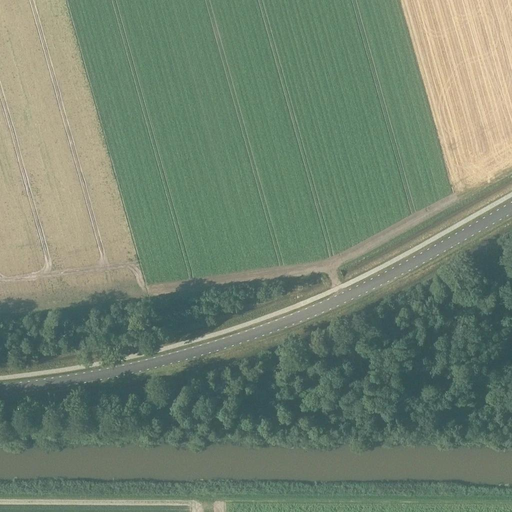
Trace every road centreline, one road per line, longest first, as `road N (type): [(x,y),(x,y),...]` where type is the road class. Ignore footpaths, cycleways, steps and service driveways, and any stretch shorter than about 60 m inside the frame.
road 1 (tertiary): [(0,389),(108,373),(265,329),(361,290),(511,207)]
road 2 (track): [(170,358),(180,386),(253,398),(400,398),(511,373)]
